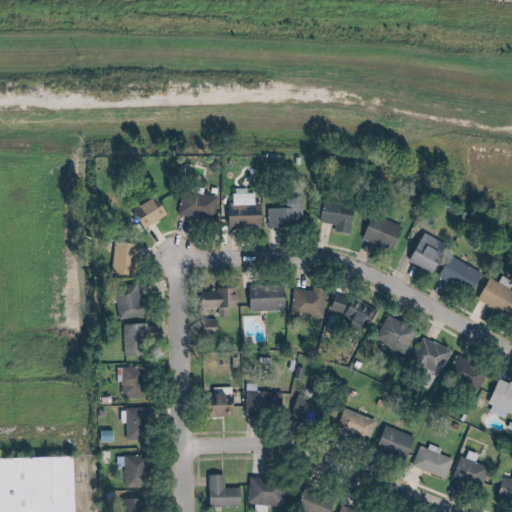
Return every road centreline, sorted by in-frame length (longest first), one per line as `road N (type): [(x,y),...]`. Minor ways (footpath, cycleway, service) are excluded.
road 1 (residential): [(511,347),(372,270),(331,259),(208,264),(194,276),(191,298)]
road 2 (residential): [(461,511),(308,454),(193,441)]
road 3 (residential): [(191,298),(194,511)]
